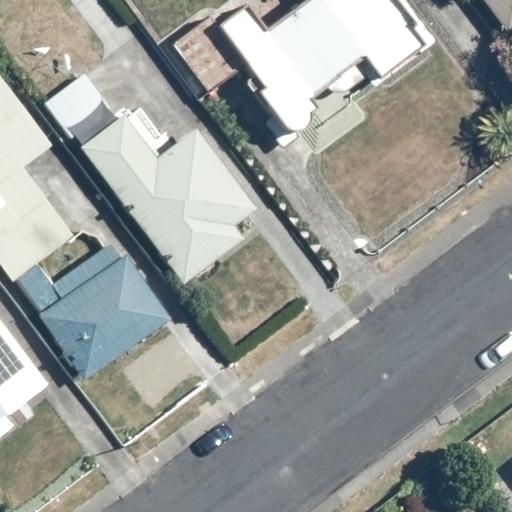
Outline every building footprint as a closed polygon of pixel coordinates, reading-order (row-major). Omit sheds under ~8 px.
[(239,77),(240,79),(268,121),(277,116),(277,118),(279,122),(281,125),(283,128),(287,131),(290,133),(294,134),(298,135),(302,135),(306,134),(310,133),(313,131),(317,128),(319,125),(321,121),(322,117),(323,113),(323,109),(322,105),(321,101),(319,98),(354,72),(369,93),(432,48),(396,0),(294,0),(263,23),(250,4),(218,25),(209,12),(166,41),(186,71),(178,76),(197,105),(239,77)] [(511,0),(482,0),(505,31),(511,25),(511,0)] [(108,109),(79,71),(40,101),(69,139),(108,109)] [(33,263),(68,238),(22,173),(52,151),(0,78),(0,267),(82,383),(172,319),(115,238),(49,285),(33,263)] [(162,153),(128,111),(80,150),(188,284),(244,239),(234,227),(262,205),(198,125),(162,153)] [(0,429),(52,386),(0,323),(0,429)]
